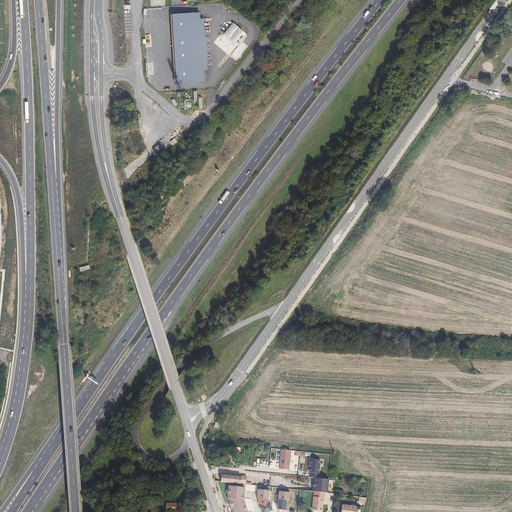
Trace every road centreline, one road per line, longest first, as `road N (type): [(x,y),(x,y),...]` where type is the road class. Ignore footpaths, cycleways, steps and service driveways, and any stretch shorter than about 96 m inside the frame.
road 1 (motorway): [(30,511),(233,216),(401,0)]
road 2 (motorway): [(379,0),(217,210),(36,470)]
road 3 (unclassified): [(502,0),(203,411)]
road 4 (trunk): [(75,511),(52,192)]
road 5 (trunk): [(23,0),(30,274)]
road 6 (secondary): [(106,171),(174,384)]
road 7 (trunk): [(30,274),(24,370),(0,464)]
road 8 (trunk): [(52,192),(38,0)]
road 9 (trunk): [(52,192),(58,0)]
road 10 (secondary): [(91,0),(94,123),(106,171)]
road 11 (secondary): [(106,171),(99,0)]
